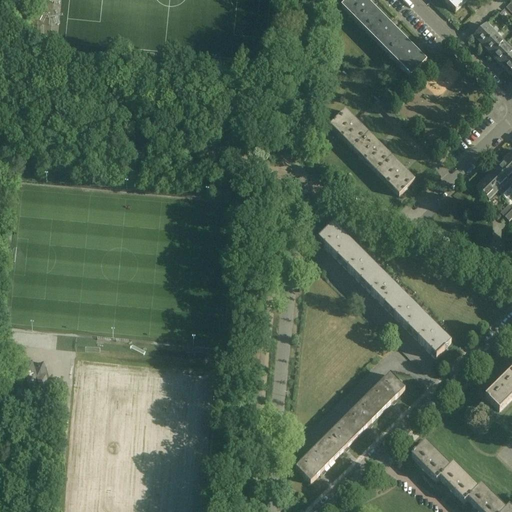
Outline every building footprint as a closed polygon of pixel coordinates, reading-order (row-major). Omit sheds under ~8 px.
[(368,5),(365,2),(363,0),(349,0),(341,9),(364,32),(380,17),(368,5)] [(470,0),(442,0),(456,14),(466,4),(468,2),(470,0)] [(511,19),(511,18),(504,11),(500,15),(508,24),(511,19)] [(364,32),(387,56),(403,40),(391,28),(380,17),(364,32)] [(473,39),(483,48),(495,36),(486,26),(473,39)] [(504,45),(495,36),(483,48),(492,58),(504,45)] [(387,56),(411,79),(418,86),(423,81),(416,74),(426,63),(415,52),(403,40),(387,56)] [(492,58),(501,67),(511,56),(511,52),(504,45),(492,58)] [(511,74),(511,56),(501,67),(510,76),(511,74)] [(378,100),(375,104),(397,126),(400,122),(378,100)] [(352,151),(368,136),(357,124),(345,112),(329,128),(352,151)] [(352,151),(376,175),(391,159),(380,148),(368,136),(352,151)] [(404,172),(391,159),(376,175),(399,199),(415,183),(404,172)] [(511,167),(505,161),(495,170),(508,183),(511,179),(511,167)] [(511,187),(508,183),(495,170),(486,180),(499,193),(502,197),(511,187)] [(499,193),(486,180),(476,190),(489,203),(499,193)] [(505,219),(511,211),(511,210),(508,206),(500,214),(505,219)] [(342,266),(357,252),(333,228),(318,243),(342,266)] [(342,266),(366,290),(381,275),(357,252),(342,266)] [(404,299),(381,275),(366,290),(389,314),(404,299)] [(389,314),(413,338),(428,322),(404,299),(389,314)] [(452,346),(428,322),(413,338),(436,361),(452,346)] [(51,385),(47,370),(46,369),(45,369),(44,365),(34,368),(33,364),(21,367),(26,383),(27,383),(28,387),(38,384),(40,389),(51,385)] [(19,372),(11,375),(14,386),(22,383),(19,372)] [(511,400),(511,376),(510,375),(485,399),(499,413),(511,400)] [(391,377),(367,400),(382,415),(393,404),(395,402),(406,392),(391,377)] [(367,400),(343,424),(358,439),(382,415),(367,400)] [(343,424),(320,448),(334,463),(358,439),(343,424)] [(438,483),(440,481),(450,469),(426,445),(411,459),(436,484),(438,483)] [(334,463),(320,448),(296,471),(311,486),(334,463)] [(464,506),(467,502),(478,491),(453,466),(450,469),(440,481),(464,506)] [(505,511),(481,488),(478,491),(467,502),(477,511),(505,511)]
